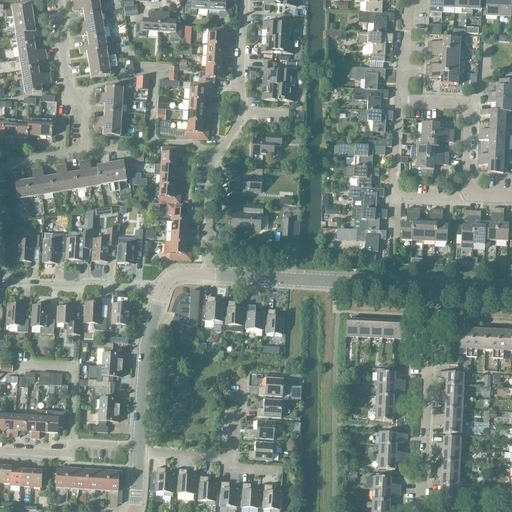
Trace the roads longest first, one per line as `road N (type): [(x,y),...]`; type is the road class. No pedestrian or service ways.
road 1 (residential): [(209,275),(211,157),(242,112),(245,0)]
road 2 (residential): [(0,168),(83,148),(85,107),(67,88),(59,0)]
road 3 (residential): [(422,511),(431,287)]
road 4 (residential): [(209,275),(431,287)]
road 5 (residential): [(160,295),(102,282),(13,281),(0,269)]
road 6 (residential): [(138,445),(145,345),(160,295)]
road 7 (residential): [(469,193),(467,110),(400,100)]
road 8 (residential): [(73,442),(73,371),(23,365)]
